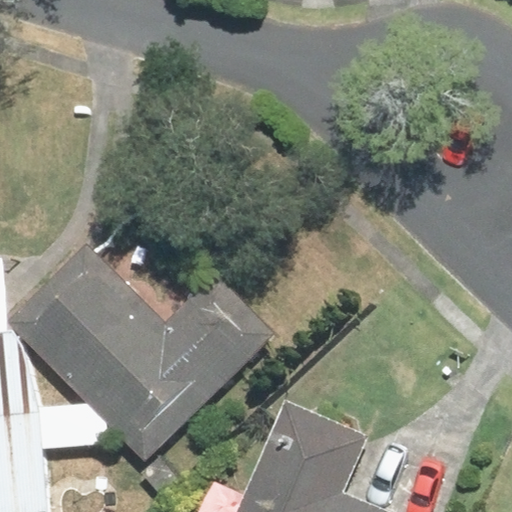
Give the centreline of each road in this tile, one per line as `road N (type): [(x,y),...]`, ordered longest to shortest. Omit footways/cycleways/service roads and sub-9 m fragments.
road 1 (residential): [(511,273),(355,107)]
road 2 (residential): [(109,0),(310,61)]
road 3 (residential): [(310,61),(478,42),(511,64)]
